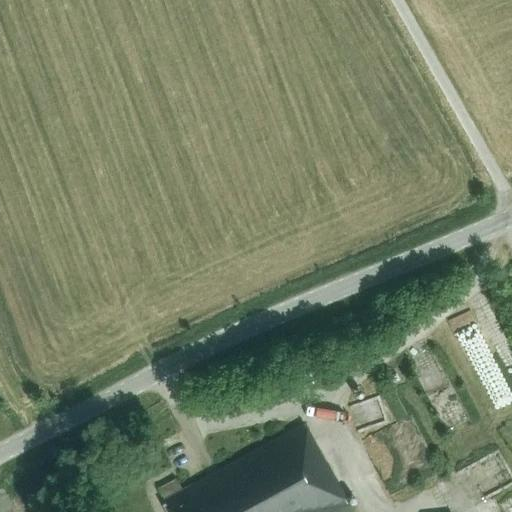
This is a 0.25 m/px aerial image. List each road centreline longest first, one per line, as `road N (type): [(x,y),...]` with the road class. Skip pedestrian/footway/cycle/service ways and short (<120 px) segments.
road 1 (tertiary): [(0,460),(169,373),(511,217)]
road 2 (unclassified): [(511,206),(393,0)]
